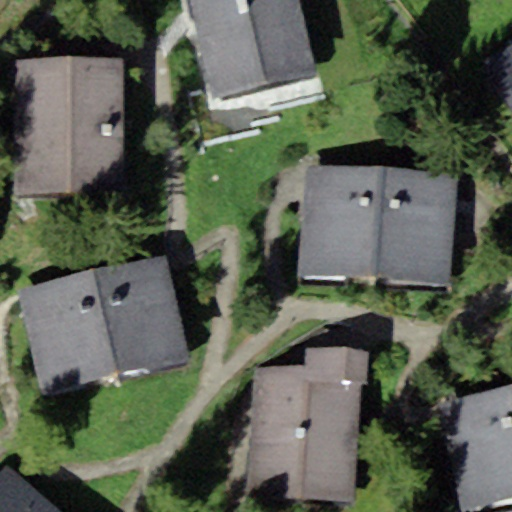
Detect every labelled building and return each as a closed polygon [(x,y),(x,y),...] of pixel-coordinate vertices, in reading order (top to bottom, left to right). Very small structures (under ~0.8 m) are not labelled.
[(315,69),(298,0),(188,0),(211,93),(315,69)] [(507,95),(511,91),(511,44),(486,60),(507,95)] [(122,58),(16,59),(17,192),(123,191),(122,58)] [(373,279),(378,171),(302,168),(298,276),(373,279)] [(453,282),(458,175),(378,171),(373,279),(453,282)] [(190,357),(168,256),(93,272),(115,373),(190,357)] [(115,373),(93,272),(18,288),(40,389),(115,373)] [(305,371),(254,369),(248,494),(355,499),(360,382),(368,382),(370,350),(306,347),(305,371)] [(511,497),(511,399),(509,386),(437,404),(463,510),(511,497)] [(62,511),(5,463),(0,469),(0,511),(62,511)]
